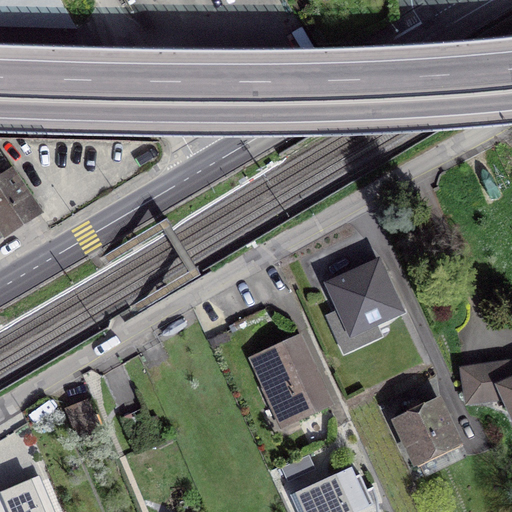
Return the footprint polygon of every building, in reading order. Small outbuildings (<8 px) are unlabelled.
[(0,244),(42,217),(7,162),(0,166),(0,244)] [(378,262),(329,284),(352,333),(400,310),(378,262)] [(297,336),(253,356),(267,387),(264,388),(277,416),(293,408),(298,420),(329,406),(319,384),(315,386),(312,379),(313,378),(314,377),(315,376),(314,374),(310,365),(309,364),(308,363),(307,363),(305,364),(299,351),(303,349),(297,336)] [(469,400),(505,395),(511,409),(511,364),(507,364),(465,370),(469,400)] [(411,414),(396,421),(418,467),(420,467),(418,461),(456,443),(459,448),(461,447),(438,400),(424,407),(422,404),(410,411),(411,414)] [(99,431),(86,401),(67,408),(80,439),(99,431)] [(352,467),(291,494),(299,511),(379,511),(378,500),(373,486),(367,489),(360,474),(356,476),(352,467)] [(55,511),(42,481),(0,498),(0,511),(55,511)]
